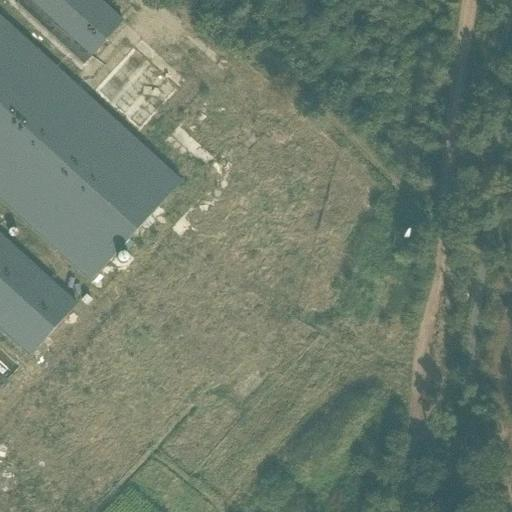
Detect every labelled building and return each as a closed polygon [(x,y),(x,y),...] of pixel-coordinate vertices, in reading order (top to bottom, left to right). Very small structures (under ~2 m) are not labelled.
[(122,23),(100,2),(98,0),(19,0),(20,0),(16,4),(83,65),(86,61),(108,37),(122,23)] [(0,330),(29,357),(77,304),(0,234),(0,201),(90,283),(182,182),(0,16),(0,330)] [(295,184),(328,149),(251,77),(218,112),(277,166),(295,184)] [(161,305),(176,309),(183,279),(168,275),(161,305)] [(271,377),(278,369),(244,335),(236,343),(271,377)] [(0,360),(0,391),(15,374),(0,360)]
